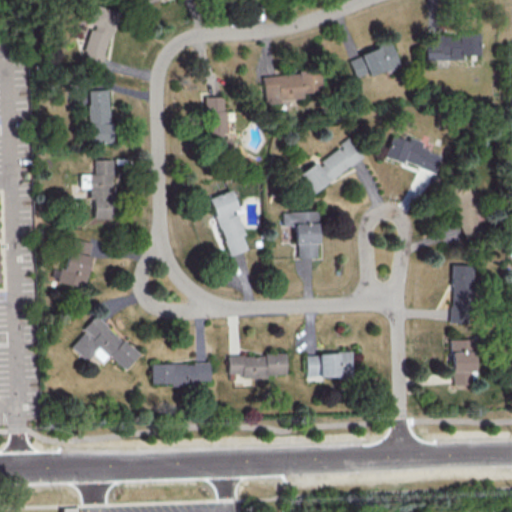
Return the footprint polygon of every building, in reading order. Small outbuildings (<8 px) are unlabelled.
[(87,24),(88,24),(80,60),(100,64),(113,9),(92,4),(87,24)] [(424,60),(460,59),(460,54),(477,54),(476,33),(424,34),(424,60)] [(346,56),(353,78),(396,65),(389,43),(346,56)] [(260,75),(262,102),(302,98),(301,93),(320,91),(318,70),(260,75)] [(105,89),(85,89),(87,142),(107,141),(105,89)] [(202,96),(204,151),(231,150),(229,111),(221,111),(220,95),(202,96)] [(382,157),(434,174),(440,154),(418,147),(420,141),(407,136),(406,140),(389,134),(382,157)] [(298,174),(312,192),(360,155),(346,137),(298,174)] [(111,158),(91,158),(91,173),(78,173),(77,188),(90,188),(89,218),(110,218),(111,158)] [(207,197),(228,255),(247,248),(233,210),(236,209),(229,189),(207,197)] [(293,225),(294,257),(316,257),(315,210),(280,211),(280,225),(293,225)] [(81,287),(90,242),(67,237),(58,282),(81,287)] [(448,322),(467,323),(468,263),(449,263),(448,322)] [(124,369),(137,351),(91,316),(68,347),(85,360),(90,354),(100,362),(105,355),(124,369)] [(448,339),(450,388),(468,388),(467,371),(473,370),(472,338),(448,339)] [(349,352),(304,352),(304,376),(349,376),(349,352)] [(226,353),(225,375),(283,375),(284,354),(226,353)] [(149,363),(149,383),(208,382),(207,362),(149,363)]
